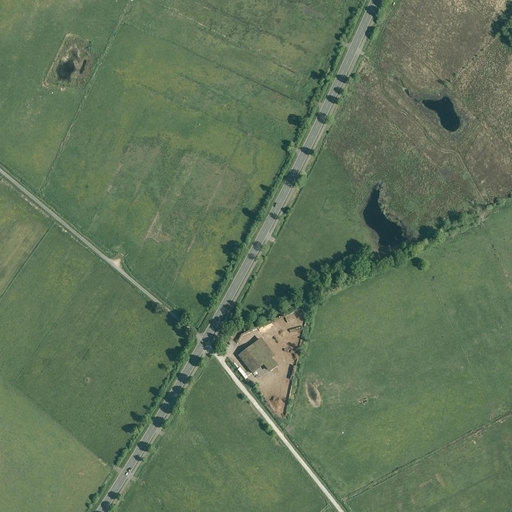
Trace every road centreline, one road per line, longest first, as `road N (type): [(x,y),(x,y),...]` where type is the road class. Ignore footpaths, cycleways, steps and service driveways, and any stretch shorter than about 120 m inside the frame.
road 1 (primary): [(203,341),(373,0)]
road 2 (unclassified): [(0,171),(203,341)]
road 3 (track): [(203,341),(340,511)]
road 4 (primary): [(100,511),(203,341)]
